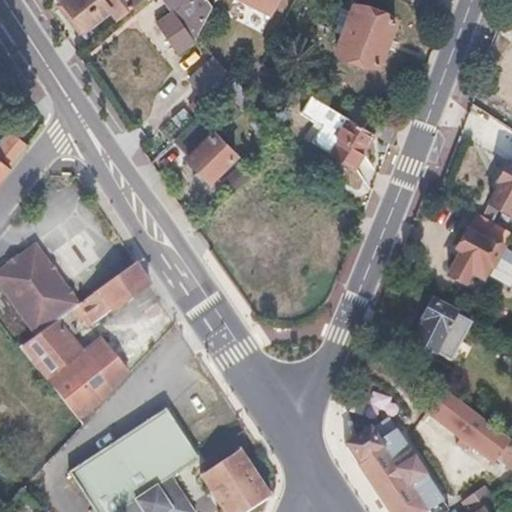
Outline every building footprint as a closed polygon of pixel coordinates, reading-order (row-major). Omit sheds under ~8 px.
[(140,0),(139,0),(69,0),(64,4),(85,30),(110,10),(118,19),(140,0)] [(171,0),(176,6),(171,10),(155,23),(180,53),(196,41),(198,37),(212,5),(207,0),(171,0)] [(176,6),(171,0),(163,0),(171,10),(176,6)] [(244,0),(272,15),(279,0),(244,0)] [(396,19),(352,4),(335,49),(379,64),(396,19)] [(511,107),(511,40),(482,89),(511,107)] [(231,72),(218,58),(192,80),(205,95),(231,72)] [(238,79),(228,88),(246,107),(256,99),(238,79)] [(299,115),(320,128),(311,142),(328,153),(327,154),(353,170),(366,151),(363,149),(372,135),(359,127),(311,96),(299,115)] [(369,111),(359,127),(372,135),(386,144),(395,128),(369,111)] [(214,117),(187,144),(195,153),(188,160),(210,182),(236,156),(214,134),(223,126),(214,117)] [(0,144),(0,178),(26,146),(10,132),(0,144)] [(495,182),(498,184),(488,203),(511,217),(511,167),(505,163),(495,182)] [(461,228),(451,247),(455,249),(443,271),(461,280),(467,269),(478,275),(484,263),(488,265),(498,246),(488,241),(495,228),(472,213),(464,229),(461,228)] [(37,243),(0,269),(0,281),(37,333),(46,327),(73,308),(79,303),(37,243)] [(150,282),(137,263),(79,303),(93,323),(150,282)] [(423,319),(427,321),(415,344),(450,362),(469,321),(433,303),(423,319)] [(128,373),(116,357),(102,339),(83,353),(71,337),(78,333),(70,322),(79,316),(73,308),(46,327),(37,333),(20,345),(79,418),(101,400),(102,401),(128,373)] [(511,444),(446,395),(422,424),(452,447),(450,453),(457,460),(462,454),(484,472),(489,468),(511,485),(511,444)] [(164,411),(68,474),(93,511),(119,511),(191,511),(170,479),(184,470),(197,461),(164,411)] [(354,439),(345,446),(387,511),(428,511),(441,504),(397,437),(400,433),(395,425),(388,428),(386,424),(379,423),(354,439)] [(239,450),(201,476),(225,511),(247,511),(270,497),(239,450)] [(20,489),(11,499),(24,511),(38,511),(41,509),(20,489)] [(479,511),(493,503),(484,489),(464,503),(469,511),(479,511)] [(479,511),(499,511),(493,503),(479,511)]
